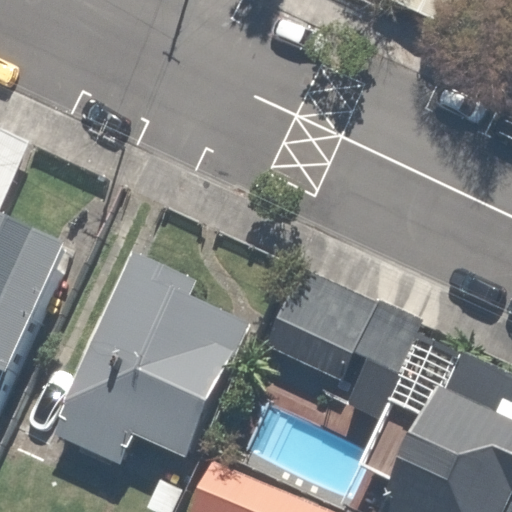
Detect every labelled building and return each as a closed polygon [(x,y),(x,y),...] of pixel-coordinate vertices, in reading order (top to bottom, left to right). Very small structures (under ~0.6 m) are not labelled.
[(455,30),(469,0),(400,0),(399,3),(455,30)] [(0,216),(6,219),(39,147),(0,129),(0,216)] [(6,219),(0,216),(0,421),(19,381),(25,384),(85,254),(6,219)] [(209,288),(144,258),(68,423),(70,424),(53,460),(119,490),(135,453),(138,454),(144,440),(196,464),(262,328),(202,301),(209,288)] [(351,511),(511,511),(511,375),(425,338),(431,326),(311,274),(276,352),(349,386),(362,358),(375,364),(354,410),(391,428),(350,511),(351,511)] [(332,511),(219,466),(200,511),(332,511)] [(180,511),(189,494),(166,483),(152,511),(180,511)]
